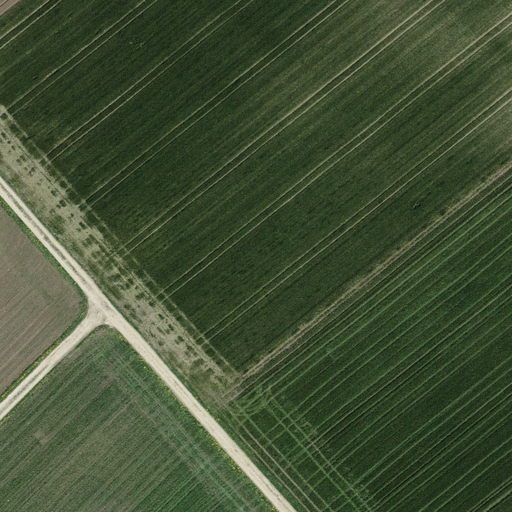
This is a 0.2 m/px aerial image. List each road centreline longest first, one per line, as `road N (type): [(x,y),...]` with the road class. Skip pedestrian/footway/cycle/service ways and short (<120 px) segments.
road 1 (track): [(0,172),(307,511)]
road 2 (track): [(0,411),(113,297)]
